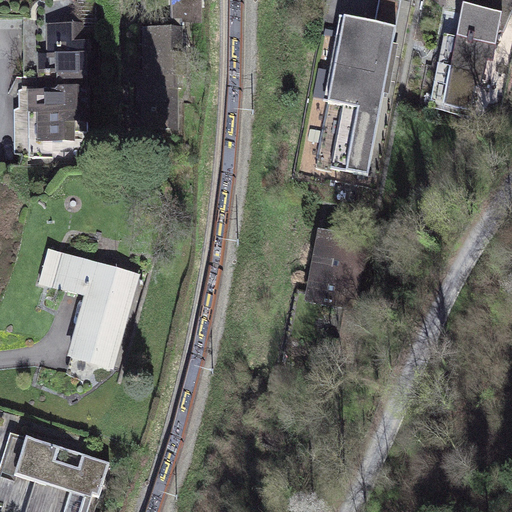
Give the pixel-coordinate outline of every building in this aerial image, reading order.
[(511,52),(511,0),(458,0),(439,101),(500,113),(511,52)] [(400,32),(344,21),(328,104),(360,110),(348,173),(372,177),(400,32)] [(93,27),(46,30),(50,84),(110,79),(108,47),(94,48),(93,27)] [(200,33),(139,37),(144,127),(191,124),(188,77),(203,76),(200,33)] [(95,95),(33,100),(37,151),(99,147),(95,95)] [(377,246),(326,237),(314,301),(366,311),(377,246)] [(134,278),(50,255),(43,281),(90,294),(72,361),(110,371),(134,278)] [(15,435),(0,481),(0,501),(27,511),(89,511),(105,464),(15,435)]
